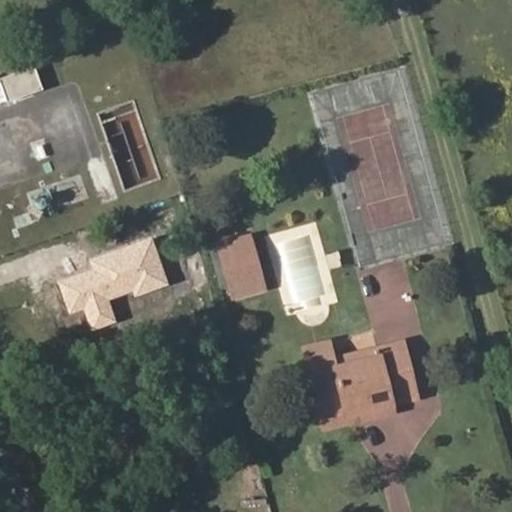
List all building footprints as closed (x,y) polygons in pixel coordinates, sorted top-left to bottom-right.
[(0,69),(0,94),(35,82),(27,59),(0,69)] [(238,257),(248,254),(243,236),(212,244),(227,295),(257,287),(251,266),(241,268),(238,257)] [(248,254),(238,257),(241,268),(251,266),(248,254)] [(325,341),(300,348),(319,428),(345,422),(343,414),(388,403),(413,397),(399,341),(374,347),(376,355),(331,367),(325,341)] [(374,347),(330,359),(331,367),(376,355),(374,347)] [(389,410),(388,403),(343,414),(345,422),(389,410)]
